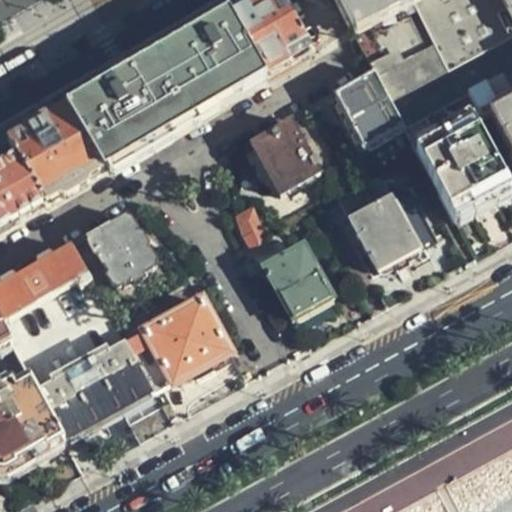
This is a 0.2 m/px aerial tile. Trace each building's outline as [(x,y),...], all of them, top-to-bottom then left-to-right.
[(258,0),(254,3),(229,17),(266,81),(312,56),(280,0),(258,0)] [(332,0),(351,34),(374,77),(388,104),(447,72),(408,0),(332,0)] [(511,0),(408,0),(447,72),(511,36),(511,0)] [(266,81),(229,17),(155,59),(144,65),(65,110),(102,175),(266,81)] [(374,77),(335,100),(363,152),(381,142),(403,130),(388,104),(374,77)] [(511,98),(501,78),(465,97),(479,122),(488,117),(511,162),(511,98)] [(102,175),(65,110),(7,143),(16,159),(44,208),(102,175)] [(415,155),(454,228),(491,208),(511,197),(472,125),(415,155)] [(318,177),(289,126),(250,149),(280,200),(318,177)] [(0,168),(0,233),(44,208),(16,159),(0,168)] [(412,187),(396,194),(420,248),(437,241),(412,187)] [(362,204),(354,190),(326,205),(334,220),(362,204)] [(417,255),(388,203),(350,224),(378,275),(400,264),(417,255)] [(312,213),(323,233),(336,226),(334,220),(326,205),(312,213)] [(269,250),(252,214),(240,220),(255,257),(269,250)] [(155,271),(126,220),(87,241),(117,293),(155,271)] [(72,250),(0,290),(0,332),(2,335),(12,329),(38,376),(58,365),(61,369),(89,354),(88,350),(109,338),(83,289),(91,285),(72,250)] [(262,271),(291,323),(316,309),(330,302),(301,250),(262,271)] [(192,376),(230,356),(202,304),(126,346),(155,396),(192,376)] [(0,478),(3,479),(6,477),(64,446),(36,397),(2,335),(0,332),(0,478)] [(36,397),(64,446),(105,424),(155,396),(126,346),(36,397)]
